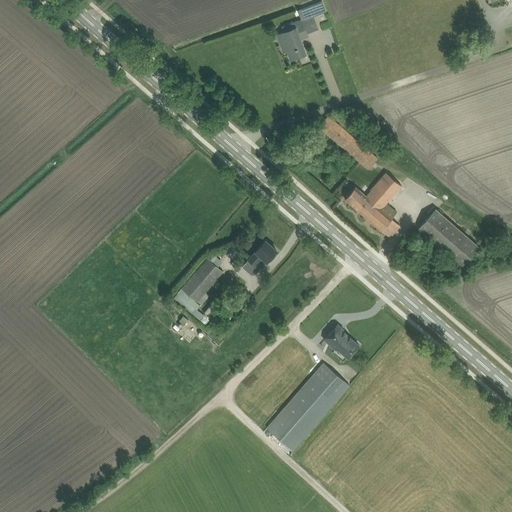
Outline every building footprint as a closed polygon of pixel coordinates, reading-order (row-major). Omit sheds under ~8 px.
[(309,6),(298,10),(302,20),(302,21),(303,20),(313,16),(314,16),(326,11),(322,1),(309,6)] [(285,31),(277,34),(282,46),(285,44),(287,49),(291,60),(298,57),(306,54),(302,45),(301,40),(300,39),(308,36),(307,33),(303,20),(302,21),(302,20),(292,23),(283,27),(285,31)] [(319,126),(366,166),(369,169),(378,158),(328,115),(319,126)] [(387,204),(402,186),(387,173),(367,196),(356,186),(345,199),(382,230),(397,212),(387,204)] [(436,208),(425,220),(419,228),(462,266),(479,246),(436,208)] [(249,259),(243,266),(252,274),(256,274),(267,261),(268,260),(277,250),(265,240),(256,251),(249,259)] [(209,296),(206,293),(224,272),(207,257),(177,292),(197,309),(200,306),(209,296)] [(235,313),(247,301),(238,292),(225,306),(229,310),(231,308),(235,313)] [(359,345),(343,330),(344,329),(338,324),(325,339),(336,350),(337,348),(348,358),(359,345)] [(350,386),(323,362),(266,427),(293,451),(350,386)]
